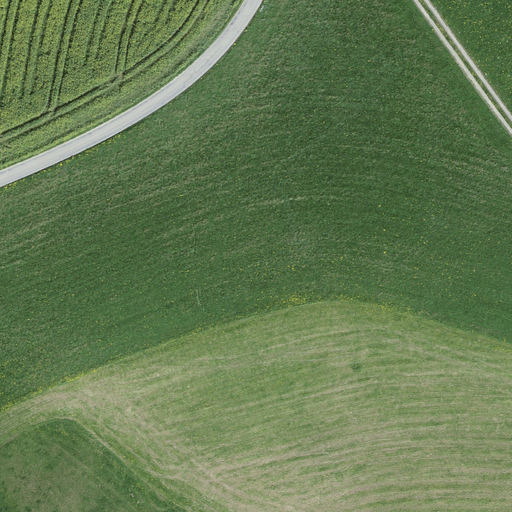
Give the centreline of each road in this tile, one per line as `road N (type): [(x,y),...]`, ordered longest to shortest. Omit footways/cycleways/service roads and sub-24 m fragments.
road 1 (unclassified): [(257,0),(224,48),(177,90),(0,181)]
road 2 (track): [(511,122),(424,0)]
